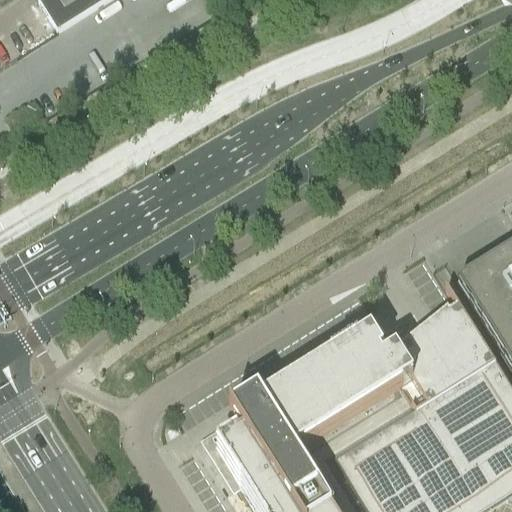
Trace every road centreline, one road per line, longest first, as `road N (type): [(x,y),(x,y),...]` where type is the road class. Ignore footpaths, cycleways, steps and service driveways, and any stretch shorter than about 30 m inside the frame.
road 1 (secondary): [(0,354),(511,43)]
road 2 (secondary): [(511,9),(342,90),(0,294)]
road 3 (unclassified): [(176,511),(137,448),(136,419),(154,399),(511,178)]
road 4 (primary): [(72,511),(0,394)]
